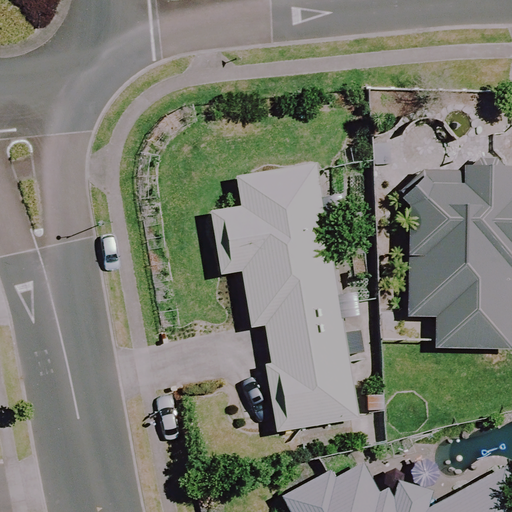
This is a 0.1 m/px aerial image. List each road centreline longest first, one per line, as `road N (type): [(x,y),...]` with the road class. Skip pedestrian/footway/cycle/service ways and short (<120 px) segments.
road 1 (residential): [(105,511),(14,93)]
road 2 (residential): [(107,0),(91,46),(71,69),(14,93)]
